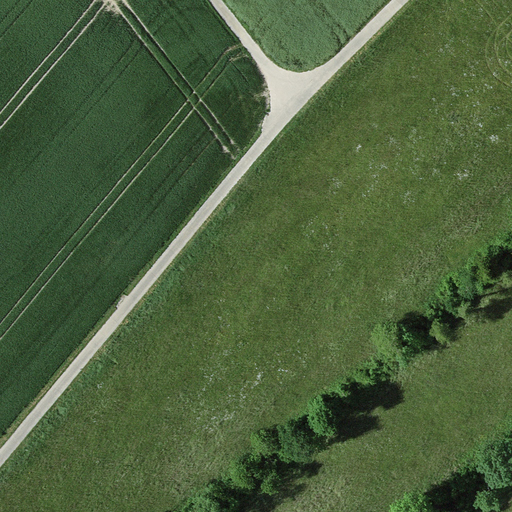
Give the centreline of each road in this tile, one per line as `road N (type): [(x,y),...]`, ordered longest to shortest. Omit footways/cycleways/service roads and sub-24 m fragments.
road 1 (track): [(399,0),(296,104),(0,457)]
road 2 (track): [(215,0),(296,104)]
